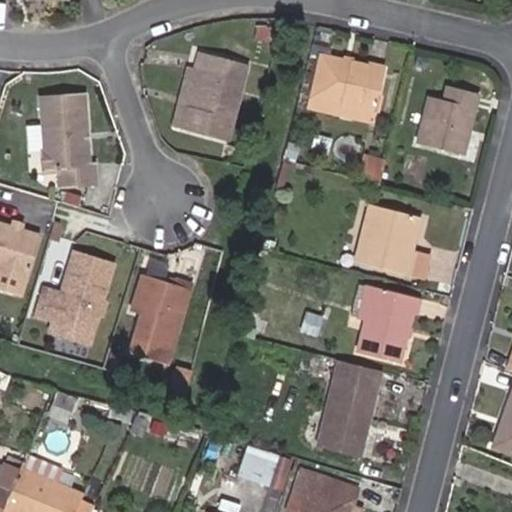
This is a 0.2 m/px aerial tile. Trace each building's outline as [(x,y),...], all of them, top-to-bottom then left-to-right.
[(326,54),(331,33),(315,29),(299,95),(310,98),(319,56),(320,54),(326,54)] [(227,141),(247,65),(198,53),(194,69),(200,70),(192,100),(186,98),(179,129),(227,141)] [(373,114),(383,70),(319,56),(310,98),(309,99),(373,114)] [(461,155),(477,94),(445,86),(441,101),(428,97),(415,143),(461,155)] [(88,163),(84,94),(37,97),(43,169),(56,169),(57,186),(95,184),(93,163),(88,163)] [(373,114),(309,99),(307,109),(370,124),(373,114)] [(294,159),(300,134),(289,132),(282,156),(294,159)] [(377,185),(384,159),(362,154),(355,179),(377,185)] [(77,206),(79,197),(64,193),(62,201),(77,206)] [(411,250),(419,217),(368,205),(353,262),(404,275),(411,250)] [(22,229),(23,224),(10,220),(8,225),(22,229)] [(0,270),(25,278),(39,235),(22,229),(8,225),(0,223),(0,270)] [(420,279),(426,254),(411,250),(404,275),(420,279)] [(87,344),(112,264),(72,252),(60,292),(43,286),(33,317),(51,322),(47,332),(87,344)] [(166,365),(192,283),(173,278),(173,279),(171,285),(165,282),(139,275),(128,311),(138,314),(126,352),(166,365)] [(364,320),(372,287),(365,286),(356,318),(364,320)] [(398,363),(411,314),(415,315),(419,298),(372,287),(364,320),(355,352),(398,363)] [(253,337),(259,318),(241,312),(236,333),(253,337)] [(316,332),(319,320),(307,316),(303,328),(316,332)] [(306,349),(308,340),(298,338),(296,347),(306,349)] [(358,457),(379,371),(337,361),(315,447),(358,457)] [(511,455),(511,388),(500,420),(506,422),(496,449),(511,455)] [(64,422),(73,398),(56,391),(47,415),(64,422)] [(127,420),(129,411),(111,406),(108,415),(127,420)] [(139,437),(146,422),(135,417),(128,433),(139,437)] [(496,449),(506,422),(500,420),(491,447),(496,449)] [(241,456),(245,447),(232,442),(229,452),(241,456)] [(281,491),(291,460),(247,446),(236,475),(281,491)] [(18,469),(21,462),(6,455),(3,464),(18,470),(18,469)] [(0,510),(18,470),(3,464),(2,466),(0,469),(0,510)] [(74,511),(80,500),(82,495),(18,469),(18,470),(0,510),(0,511),(2,511),(74,511)] [(342,511),(347,500),(353,502),(358,488),(299,470),(285,510),(292,511),(342,511)] [(90,511),(93,505),(80,500),(74,511),(90,511)] [(349,511),(353,502),(347,500),(342,511),(349,511)]
